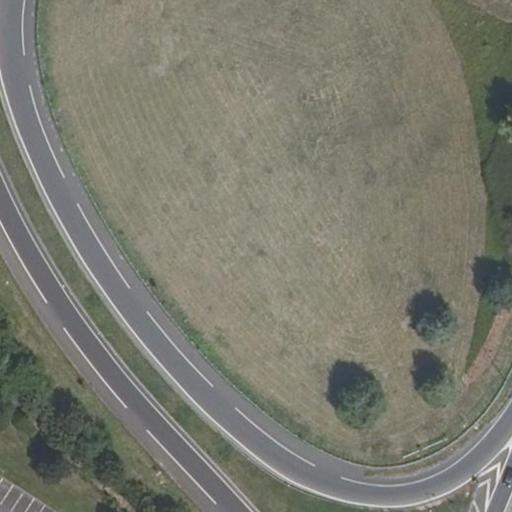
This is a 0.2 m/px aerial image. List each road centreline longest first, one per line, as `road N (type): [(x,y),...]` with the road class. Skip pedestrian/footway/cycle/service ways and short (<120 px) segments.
road 1 (motorway): [(511,421),(444,481),(387,494),(316,479),(247,434),(127,304),(87,243),(24,105),(9,0)]
road 2 (motorway): [(0,184),(78,328),(237,511)]
